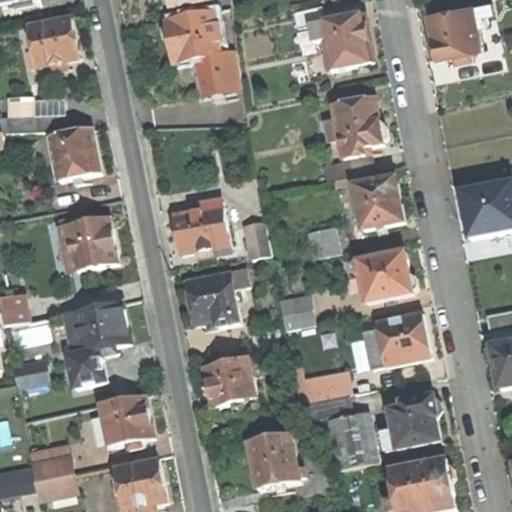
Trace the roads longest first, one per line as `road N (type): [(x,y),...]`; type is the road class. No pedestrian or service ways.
road 1 (residential): [(495,511),(394,0)]
road 2 (residential): [(102,0),(203,511)]
